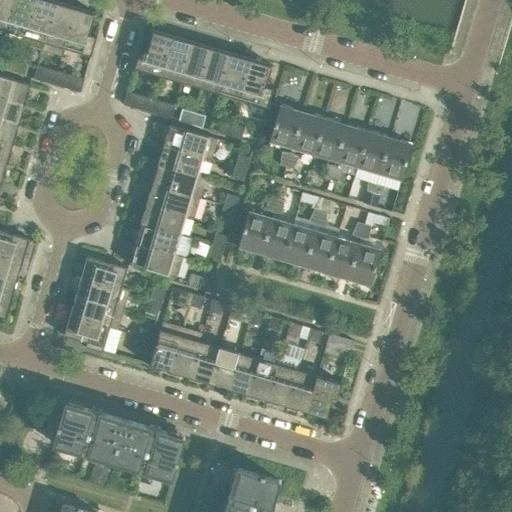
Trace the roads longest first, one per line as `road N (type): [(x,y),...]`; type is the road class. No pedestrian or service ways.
road 1 (residential): [(356,458),(464,89)]
road 2 (residential): [(356,458),(20,362)]
road 3 (residential): [(464,89),(172,0)]
road 4 (residential): [(98,109),(63,126),(52,160),(44,203),(62,229)]
road 5 (residential): [(62,229),(101,206),(117,146),(98,109)]
road 6 (residential): [(62,229),(20,362)]
